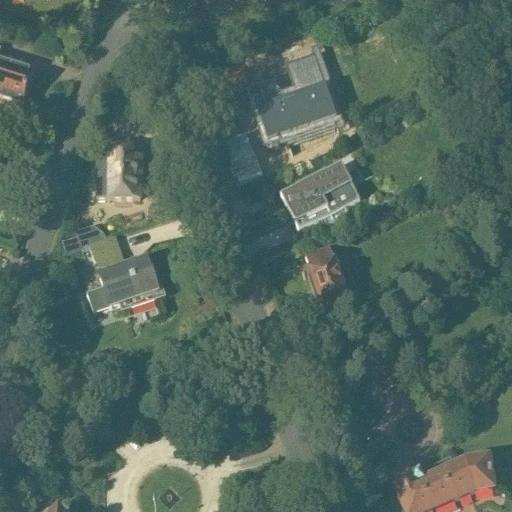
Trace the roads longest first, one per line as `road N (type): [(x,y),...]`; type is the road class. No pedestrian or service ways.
road 1 (residential): [(313,511),(147,11)]
road 2 (residential): [(0,361),(86,79),(109,26),(147,11)]
